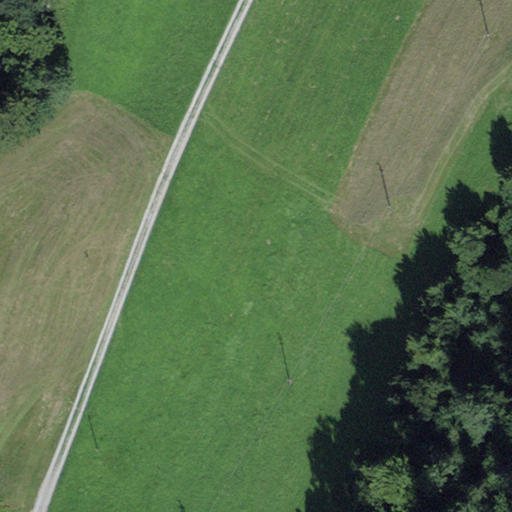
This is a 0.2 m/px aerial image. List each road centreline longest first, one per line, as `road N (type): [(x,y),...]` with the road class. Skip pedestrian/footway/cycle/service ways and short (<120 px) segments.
road 1 (track): [(246,0),(165,178),(39,511)]
road 2 (track): [(110,324),(76,343),(0,437)]
road 3 (track): [(50,0),(22,93),(0,110)]
